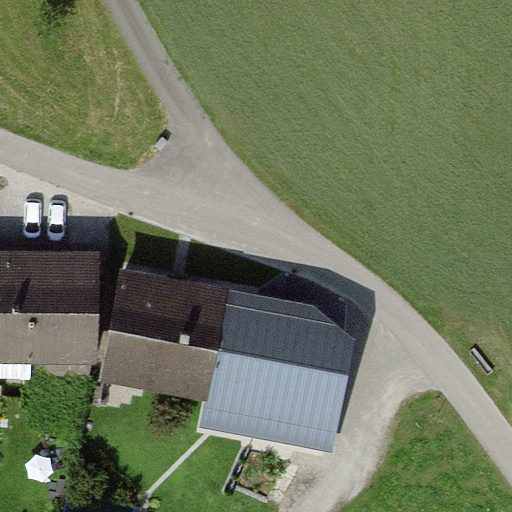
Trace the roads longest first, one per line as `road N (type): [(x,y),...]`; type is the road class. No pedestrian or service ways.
road 1 (unclassified): [(287,241),(0,141)]
road 2 (unclassified): [(511,440),(430,342),(369,287),(287,241)]
road 3 (unclassified): [(287,241),(181,99),(127,0)]
